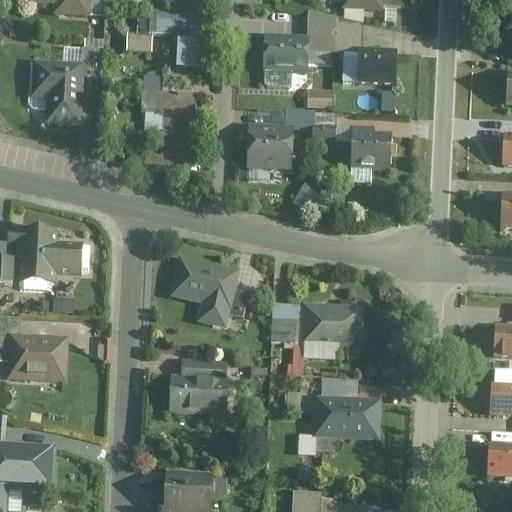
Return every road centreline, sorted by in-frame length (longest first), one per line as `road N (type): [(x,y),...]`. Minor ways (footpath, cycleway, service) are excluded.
road 1 (residential): [(122,511),(137,208)]
road 2 (tertiary): [(422,267),(451,0)]
road 3 (tertiary): [(415,511),(422,267)]
road 4 (residential): [(216,224),(231,0)]
road 5 (residential): [(216,224),(422,267)]
road 6 (residential): [(0,175),(137,208)]
